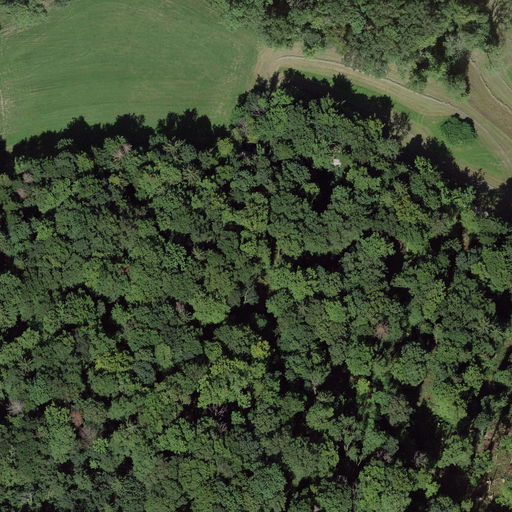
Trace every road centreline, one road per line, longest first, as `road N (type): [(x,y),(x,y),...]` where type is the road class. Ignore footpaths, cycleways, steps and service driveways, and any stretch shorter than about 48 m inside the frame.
road 1 (track): [(0,331),(52,313),(169,308),(299,366),(511,439)]
road 2 (track): [(511,229),(406,176),(295,154),(120,150),(0,180)]
